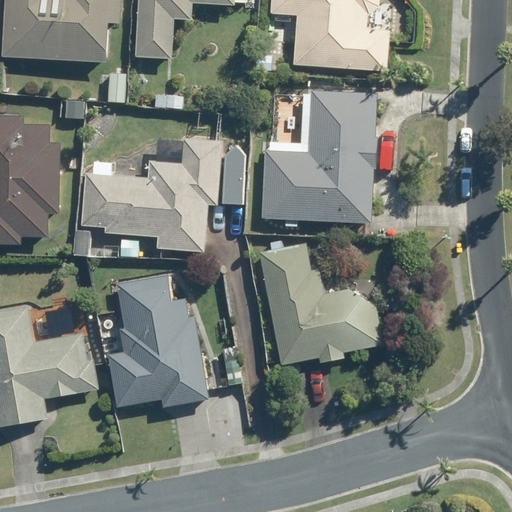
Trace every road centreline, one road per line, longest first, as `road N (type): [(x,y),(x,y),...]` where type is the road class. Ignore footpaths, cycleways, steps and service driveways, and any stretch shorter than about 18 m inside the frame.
road 1 (residential): [(511,417),(314,476),(121,511)]
road 2 (tertiary): [(511,350),(495,292),(487,185),(494,0)]
